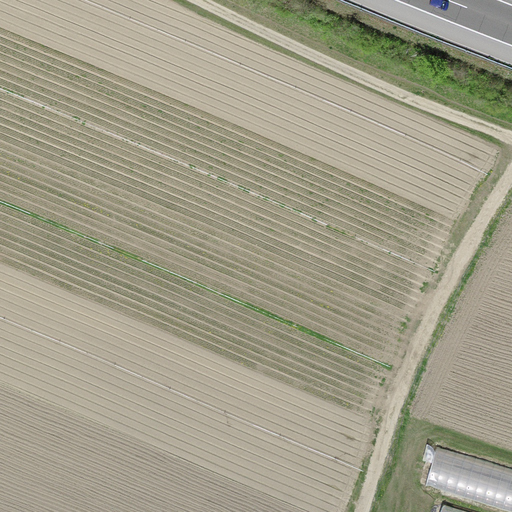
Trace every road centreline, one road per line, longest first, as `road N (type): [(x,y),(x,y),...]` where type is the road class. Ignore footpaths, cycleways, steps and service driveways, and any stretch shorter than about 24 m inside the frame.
road 1 (track): [(511,173),(418,346),(362,511)]
road 2 (track): [(511,137),(198,0)]
